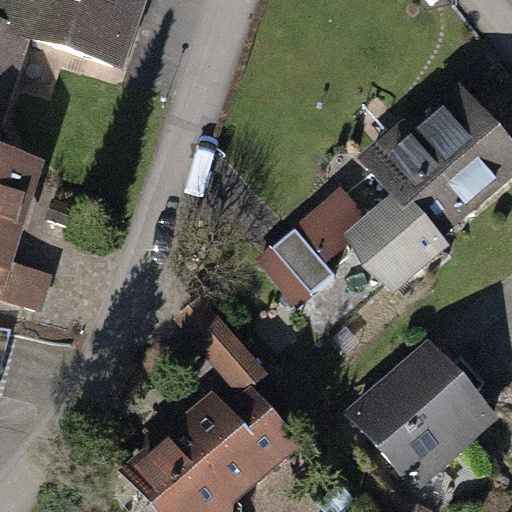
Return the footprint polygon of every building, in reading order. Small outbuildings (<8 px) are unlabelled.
[(152,0),(0,0),(0,120),(12,124),(40,35),(132,64),(152,0)] [(403,206),(437,245),(511,179),(511,129),(466,78),(367,165),(403,206)] [(49,165),(0,152),(0,301),(49,314),(58,280),(21,270),(49,165)] [(378,229),(345,193),(258,270),(302,320),(341,285),(329,271),(365,240),(378,229)] [(437,245),(403,206),(378,229),(365,240),(409,290),(448,256),(437,245)] [(219,307),(184,337),(236,399),(256,382),(271,369),(219,307)] [(0,332),(0,376),(14,337),(0,332)] [(446,345),(359,414),(425,496),(511,427),(446,345)] [(177,511),(247,511),(317,454),(256,382),(236,399),(146,474),(177,511)]
